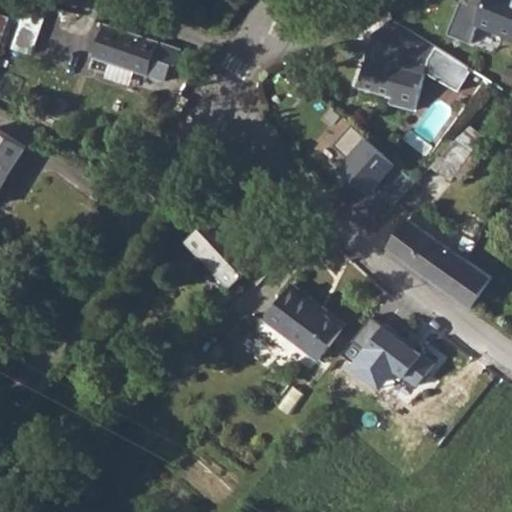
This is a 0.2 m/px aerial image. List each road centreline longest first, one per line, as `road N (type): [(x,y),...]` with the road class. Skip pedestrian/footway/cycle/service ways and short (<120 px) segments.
road 1 (residential): [(207,100),(471,337),(511,360)]
road 2 (tertiary): [(207,100),(0,426)]
road 3 (unclassified): [(235,54),(138,10),(92,0)]
road 4 (residential): [(251,27),(271,34),(320,29),(367,0)]
